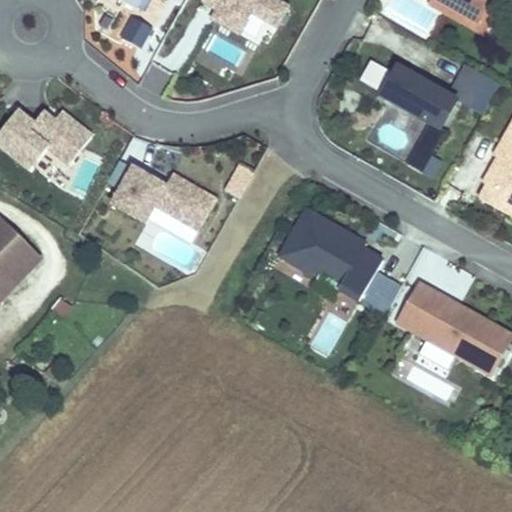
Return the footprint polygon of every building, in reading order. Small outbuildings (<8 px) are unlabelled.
[(286,10),(267,0),(199,0),(196,6),(210,14),(205,23),(251,47),(262,24),(273,31),(286,10)] [(485,36),(499,11),(490,6),(480,24),(437,0),(434,0),(431,5),(485,36)] [(437,0),(480,24),(490,6),(499,11),(504,0),(437,0)] [(135,15),(122,40),(142,51),(155,26),(135,15)] [(232,67),(243,72),(252,51),(213,34),(200,65),(227,77),(232,67)] [(467,65),(449,96),(459,102),(471,109),(489,77),(467,65)] [(399,68),(383,97),(442,131),(459,102),(449,96),(399,68)] [(489,77),(471,109),(484,116),(501,85),(489,77)] [(35,125),(19,112),(0,135),(0,146),(31,171),(49,149),(71,166),(93,138),(63,114),(56,122),(45,113),(35,125)] [(480,200),(511,217),(511,127),(501,147),(504,150),(499,160),(484,185),(488,187),(480,200)] [(504,150),(501,147),(495,157),(499,160),(504,150)] [(224,193),(241,202),(255,173),(239,165),(224,193)] [(134,168),(117,199),(160,223),(167,212),(200,230),(221,193),(187,174),(177,192),(134,168)] [(368,245),(307,211),(281,257),(309,273),(327,268),(345,278),(340,287),(363,300),(385,262),(365,250),(368,245)] [(0,221),(0,298),(2,300),(41,262),(0,221)] [(448,301),(422,286),(400,323),(429,340),(458,356),(492,376),(511,341),(511,337),(460,308),(457,313),(445,307),(448,301)] [(460,308),(448,301),(445,307),(457,313),(460,308)] [(458,356),(429,340),(420,355),(449,371),(458,356)] [(403,380),(450,405),(459,388),(412,364),(403,380)] [(52,367),(46,375),(63,388),(69,381),(52,367)]
